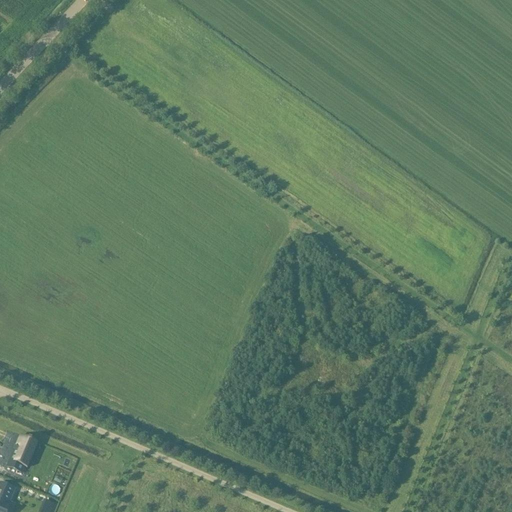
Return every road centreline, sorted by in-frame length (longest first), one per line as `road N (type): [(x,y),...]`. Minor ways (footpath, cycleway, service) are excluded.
road 1 (unclassified): [(290,511),(0,388)]
road 2 (unclassified): [(0,87),(83,0)]
